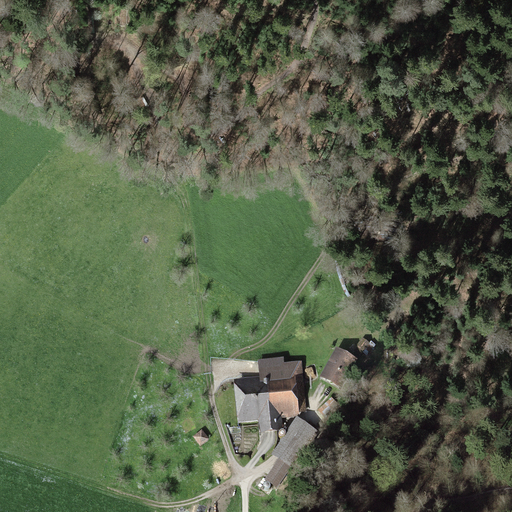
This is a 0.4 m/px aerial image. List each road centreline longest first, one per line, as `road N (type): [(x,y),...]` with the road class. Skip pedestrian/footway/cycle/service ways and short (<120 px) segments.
road 1 (track): [(312,0),(307,48),(269,110),(221,160),(149,88),(162,192)]
road 2 (track): [(207,372),(223,439),(244,476),(310,414),(323,385)]
